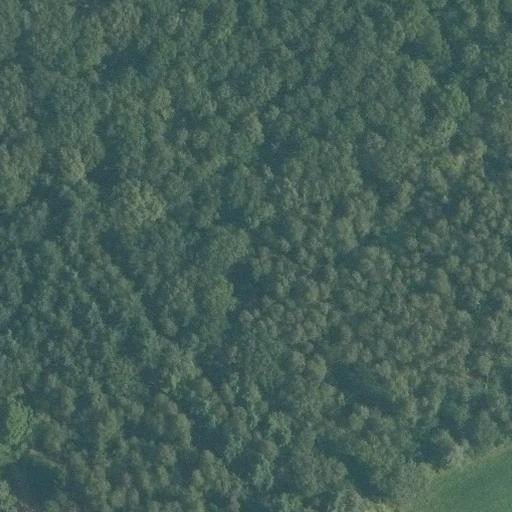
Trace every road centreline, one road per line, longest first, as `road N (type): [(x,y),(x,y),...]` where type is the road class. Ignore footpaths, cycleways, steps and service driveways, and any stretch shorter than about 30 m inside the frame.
road 1 (track): [(148,248),(369,511)]
road 2 (track): [(0,70),(148,248)]
